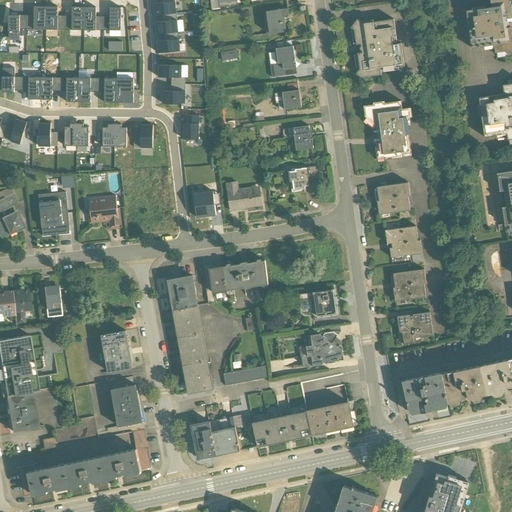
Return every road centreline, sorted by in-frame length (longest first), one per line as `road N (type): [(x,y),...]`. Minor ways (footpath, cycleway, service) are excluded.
road 1 (residential): [(181,492),(140,251)]
road 2 (residential): [(383,449),(349,217)]
road 3 (residential): [(349,217),(318,0)]
road 4 (unknown): [(164,393),(370,369)]
road 5 (secondary): [(383,449),(181,492)]
road 6 (residential): [(185,245),(349,217)]
road 7 (unknown): [(418,174),(441,335)]
road 8 (unknown): [(418,174),(399,15)]
road 9 (residential): [(0,103),(39,113),(147,114)]
road 10 (residential): [(147,114),(171,130),(185,245)]
road 11 (residential): [(0,265),(140,251)]
road 12 (unknown): [(511,64),(466,68),(471,132),(493,139)]
road 13 (secondary): [(511,423),(383,449)]
road 14 (unknown): [(391,365),(511,334)]
